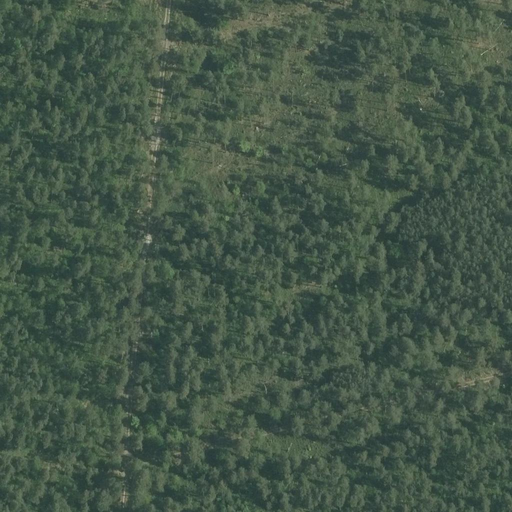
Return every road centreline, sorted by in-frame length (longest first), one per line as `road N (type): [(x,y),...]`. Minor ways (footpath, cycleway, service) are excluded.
road 1 (track): [(119,511),(166,0)]
road 2 (track): [(123,465),(511,370)]
